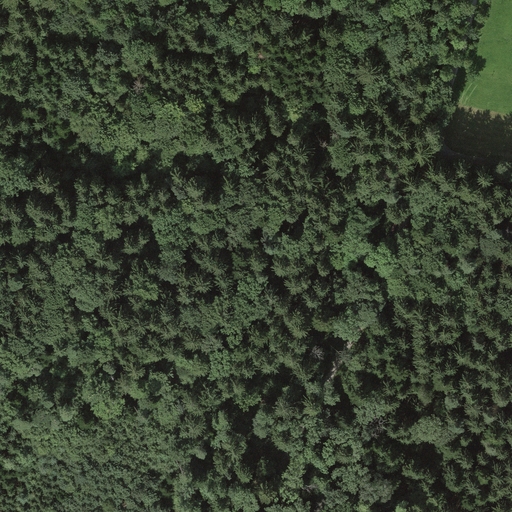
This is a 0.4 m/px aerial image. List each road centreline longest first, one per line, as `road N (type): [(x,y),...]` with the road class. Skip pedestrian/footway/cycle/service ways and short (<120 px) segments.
road 1 (track): [(244,511),(281,475),(387,279),(474,0)]
road 2 (track): [(511,170),(428,156),(325,213),(102,217),(0,239)]
road 3 (track): [(0,31),(225,44),(387,0)]
road 4 (track): [(511,348),(460,300),(387,279)]
